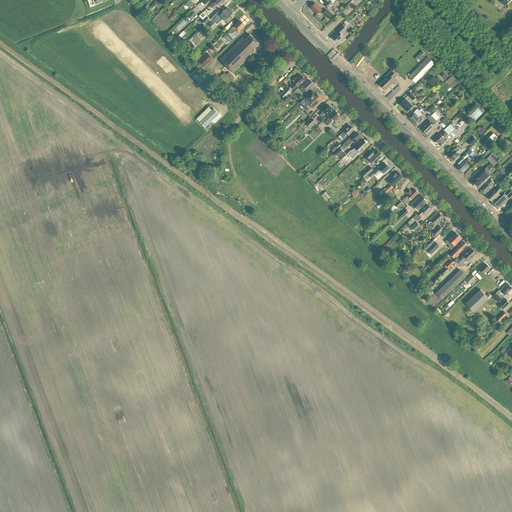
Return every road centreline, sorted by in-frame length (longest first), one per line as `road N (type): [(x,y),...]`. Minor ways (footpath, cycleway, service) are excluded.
road 1 (residential): [(511,280),(236,0)]
road 2 (secondary): [(511,238),(316,41)]
